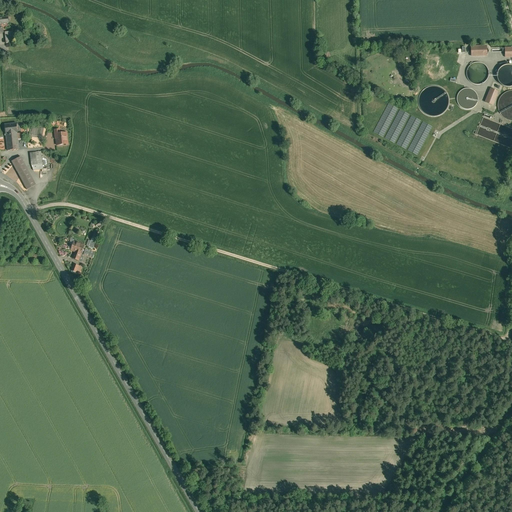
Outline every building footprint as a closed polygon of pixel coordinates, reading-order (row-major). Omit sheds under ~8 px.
[(9,17),(0,17),(0,34),(4,34),(3,26),(10,25),(9,17)] [(13,32),(6,33),(7,43),(14,43),(13,32)] [(487,47),(472,48),(472,59),(488,58),(487,47)] [(489,70),(486,66),(482,64),(478,64),(474,65),(470,67),(468,71),(467,75),(468,79),(471,83),(474,85),(479,86),(483,85),(487,82),(489,79),(490,74),(489,70)] [(511,68),(509,68),(505,69),(501,72),(499,75),(498,79),(499,83),(502,86),(505,88),(509,89),(511,88),(511,68)] [(447,96),(444,92),(439,89),(433,88),(428,89),(423,93),(421,98),(420,103),(421,108),(424,113),(429,116),(435,117),(440,115),(445,112),(448,107),(449,102),(447,96)] [(478,96),(475,93),(472,91),(468,90),(464,91),(460,93),(458,97),(457,101),(458,105),(461,108),(464,110),(469,111),(473,110),(476,108),(478,104),(479,100),(478,96)] [(500,94),(491,90),(485,104),(494,107),(500,94)] [(511,92),(507,93),(503,97),(500,102),(499,107),(500,113),(504,118),(508,121),(511,121),(511,92)] [(380,136),(409,149),(422,120),(399,109),(399,108),(388,104),(383,116),(382,118),(386,119),(384,122),(382,127),(384,128),(380,136)] [(423,121),(413,141),(416,142),(419,143),(417,145),(421,147),(422,145),(423,145),(431,130),(427,129),(429,125),(423,121)] [(18,123),(6,125),(9,153),(21,152),(18,123)] [(60,130),(54,131),(56,147),(69,146),(67,133),(61,134),(60,130)] [(43,154),(32,155),(33,168),(45,166),(43,154)] [(32,177),(23,159),(14,164),(23,182),(32,177)] [(78,244),(74,243),(70,253),(76,255),(74,259),(80,261),(85,247),(81,246),(81,247),(77,246),(78,244)] [(84,254),(94,258),(96,251),(86,248),(84,254)]
